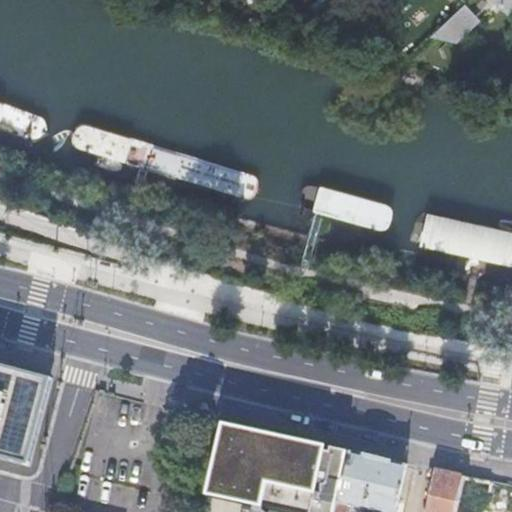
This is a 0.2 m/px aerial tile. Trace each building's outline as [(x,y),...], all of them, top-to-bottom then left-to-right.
[(511,0),(492,0),(500,7),(508,14),(511,8),(511,0)] [(472,21),(460,9),(432,35),(452,40),(472,21)] [(55,376),(0,361),(0,454),(31,463),(55,376)] [(330,457),(233,432),(215,504),(246,511),(266,511),(271,494),(318,506),(330,457)] [(410,461),(353,449),(341,504),(339,511),(354,511),(356,505),(399,511),(410,461)] [(459,511),(467,473),(441,468),(431,511),(459,511)] [(467,473),(459,511),(486,511),(493,479),(467,473)] [(511,511),(511,483),(505,482),(493,479),(486,511),(511,511)]
